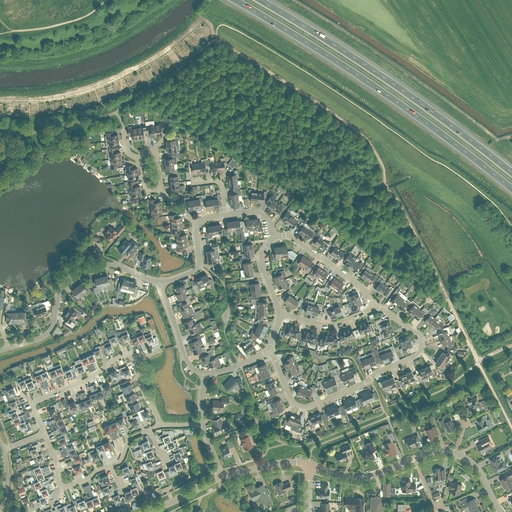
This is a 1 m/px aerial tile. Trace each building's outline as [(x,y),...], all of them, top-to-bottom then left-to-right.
[(147,110),(139,111),(139,120),(148,120),(147,110)] [(160,125),(154,125),(156,136),(162,135),(161,131),(164,130),(163,123),(160,123),(160,125)] [(142,127),(137,128),(138,138),(144,137),(143,133),(146,133),(145,125),(142,126),(142,127)] [(149,125),(145,125),(146,133),(149,132),(150,137),(156,136),(154,125),(149,126),(149,125)] [(138,138),(137,128),(131,129),(131,127),(127,128),(128,135),(132,135),(132,139),(138,138)] [(105,136),(105,142),(118,140),(118,134),(113,135),(113,131),(106,132),(106,136),(105,136)] [(175,145),(177,145),(178,145),(178,139),(177,136),(171,137),(172,140),(166,141),(166,147),(175,145)] [(108,148),(108,150),(115,150),(115,146),(119,146),(118,140),(105,142),(106,148),(108,148)] [(167,153),(173,152),(174,155),(176,154),(180,154),(179,151),(177,151),(177,149),(178,149),(177,145),(175,145),(166,147),(167,153)] [(116,153),(115,150),(108,150),(108,154),(107,154),(108,159),(109,159),(121,158),(120,152),(116,153)] [(165,165),(173,164),(177,163),(176,158),(176,155),(170,155),(170,158),(164,159),(165,165)] [(205,166),(208,166),(207,160),(207,157),(206,157),(207,159),(201,159),(202,162),(198,163),(199,172),(205,171),(205,166)] [(210,160),(210,157),(207,157),(207,160),(208,166),(208,167),(211,167),(212,172),(218,171),(217,162),(213,162),(213,159),(210,160)] [(122,164),(121,158),(109,159),(110,165),(110,169),(118,167),(117,164),(122,164)] [(193,173),(199,172),(198,163),(191,164),(191,161),(188,161),(189,168),(192,168),(193,173)] [(174,170),(173,164),(165,165),(166,171),(172,170),(172,173),(178,172),(178,169),(174,170)] [(124,170),(125,176),(138,174),(137,168),(133,169),(132,165),(125,166),(126,170),(124,170)] [(234,170),(234,174),(227,175),(228,182),(237,180),(236,177),(238,177),(237,170),(234,170)] [(169,177),(170,183),(178,182),(178,178),(180,178),(179,172),(173,173),(173,176),(169,177)] [(127,181),(124,182),(124,185),(135,183),(134,180),(139,180),(138,174),(125,176),(124,176),(124,180),(128,179),(128,181),(127,181)] [(239,184),(237,184),(237,180),(228,182),(229,188),(232,188),(233,191),(240,190),(240,186),(240,187),(239,184)] [(178,182),(170,183),(171,189),(175,189),(176,192),(182,191),(184,191),(184,185),(181,185),(179,186),(178,182)] [(135,186),(135,183),(124,185),(125,189),(128,188),(129,193),(130,193),(140,192),(140,186),(135,186)] [(250,201),(256,202),(257,193),(251,192),(251,190),(249,189),(248,195),(251,196),(250,201)] [(291,189),(283,201),(288,204),(296,192),(291,189)] [(229,194),(230,201),(238,200),(238,196),(241,195),(240,190),(233,191),(233,194),(229,194)] [(263,193),(257,193),(256,202),(262,202),(263,197),(266,198),(267,191),(264,191),(263,193)] [(141,197),(140,192),(130,193),(131,199),(130,199),(130,202),(137,201),(137,198),(141,197)] [(214,196),(214,199),(211,199),(212,208),(219,207),(218,201),(221,201),(219,193),(217,194),(217,196),(214,196)] [(199,202),(202,201),(202,197),(201,195),(196,196),(197,199),(193,200),(194,209),(200,208),(199,202)] [(267,205),(272,209),(277,202),(275,200),(276,198),(272,195),(268,199),(270,201),(267,205)] [(188,210),(194,209),(193,200),(189,200),(189,197),(183,198),(184,204),(187,203),(188,210)] [(205,197),(202,197),(202,201),(202,203),(205,203),(206,209),(212,208),(211,199),(205,200),(205,197)] [(150,203),(151,208),(161,207),(160,201),(156,202),(156,199),(148,200),(149,203),(150,203)] [(239,203),(238,200),(230,201),(230,207),(235,207),(235,210),(243,209),(242,203),(239,203)] [(280,204),(277,202),(272,209),(277,213),(280,209),(282,211),(286,206),(282,203),(280,204)] [(162,213),(161,207),(151,208),(152,214),(150,214),(151,218),(158,217),(158,213),(162,213)] [(283,222),(287,225),(294,215),(290,212),(291,211),(288,209),(285,214),(287,216),(283,222)] [(171,218),(171,224),(182,223),(181,217),(177,217),(176,214),(169,215),(169,219),(171,218)] [(300,217),(298,218),(294,215),(287,225),(292,228),(296,222),(298,223),(302,218),(300,217)] [(249,232),(249,231),(253,230),(252,228),(251,219),(245,220),(246,226),(243,227),(244,232),(249,232)] [(257,219),(251,219),(252,228),(253,230),(256,230),(257,231),(262,230),(261,224),(258,224),(257,219)] [(239,220),(232,221),(234,230),(237,229),(238,233),(244,232),(243,227),(243,226),(240,226),(239,220)] [(227,228),(224,229),(225,234),(225,235),(230,234),(230,230),(234,230),(232,221),(226,222),(227,228)] [(298,232),(303,236),(308,228),(303,225),(304,223),(302,221),(297,228),(299,230),(298,232)] [(325,221),(321,226),(325,229),(329,223),(325,221)] [(172,230),(171,230),(171,233),(179,232),(178,229),(182,228),(182,223),(171,224),(172,230)] [(104,234),(111,240),(116,233),(119,236),(123,231),(119,227),(116,231),(109,225),(106,230),(106,231),(104,234)] [(220,225),(214,226),(215,233),(219,233),(219,235),(225,234),(224,229),(224,228),(221,229),(220,225)] [(211,234),(215,233),(214,226),(207,227),(208,230),(205,231),(206,238),(212,237),(211,234)] [(316,233),(313,231),(314,230),(309,226),(308,228),(303,236),(307,239),(309,237),(311,238),(316,233)] [(182,235),(181,232),(179,232),(171,233),(174,233),(174,236),(175,236),(176,242),(187,240),(186,234),(182,235)] [(313,243),(318,247),(323,239),(319,236),(319,235),(317,233),(312,239),(315,241),(313,243)] [(328,242),(323,239),(318,247),(323,250),(324,248),(327,249),(331,243),(328,242)] [(118,249),(124,254),(129,248),(133,251),(138,245),(132,240),(129,243),(125,240),(118,249)] [(187,246),(187,240),(176,242),(177,247),(176,247),(176,251),(184,250),(183,247),(187,246)] [(241,245),(241,251),(253,249),(252,244),(246,244),(246,241),(238,242),(239,245),(241,245)] [(329,253),(334,257),(339,249),(335,246),(335,245),(333,243),(329,249),(331,251),(329,253)] [(286,245),(280,246),(281,257),(288,256),(293,259),(297,254),(291,250),(287,251),(286,245)] [(206,251),(207,257),(215,256),(218,255),(217,246),(211,247),(212,250),(206,251)] [(278,260),(278,257),(281,257),(280,246),(274,247),(275,254),(272,255),(273,261),(276,260),(276,261),(278,260)] [(245,251),(245,253),(241,254),(242,257),(239,257),(240,260),(248,259),(248,256),(254,255),(253,249),(241,251),(245,251)] [(344,253),(339,249),(334,257),(339,260),(341,258),(343,259),(347,254),(345,252),(344,253)] [(142,260),(141,266),(149,268),(151,258),(144,257),(145,253),(140,252),(139,259),(142,260)] [(344,265),(349,268),(356,258),(354,256),(349,253),(345,258),(348,260),(344,265)] [(220,264),(219,259),(220,259),(220,255),(215,256),(207,257),(208,263),(213,262),(214,265),(220,264)] [(297,258),(293,264),(297,268),(298,266),(299,265),(301,267),(307,259),(302,256),(299,260),(297,258)] [(360,264),(355,260),(357,258),(356,258),(349,268),(354,272),(357,267),(360,269),(364,263),(361,261),(360,264)] [(312,262),(307,259),(301,267),(304,268),(303,270),(307,273),(311,268),(308,267),(312,262)] [(243,263),(244,269),(252,268),(251,262),(245,263),(245,260),(239,261),(239,264),(243,263)] [(314,276),(317,278),(323,270),(318,266),(315,271),(312,269),(309,274),(312,276),(313,277),(314,276)] [(360,276),(365,280),(370,272),(371,270),(367,267),(366,268),(363,266),(359,272),(362,274),(360,276)] [(253,275),(252,268),(244,269),(245,276),(240,276),(241,279),(247,278),(247,275),(253,275)] [(273,277),(276,283),(283,279),(282,276),(286,275),(283,270),(278,272),(279,275),(273,277)] [(327,273),(323,270),(317,278),(320,279),(318,281),(323,284),(326,279),(324,278),(327,273)] [(375,275),(370,272),(365,280),(369,283),(371,280),(374,282),(378,276),(375,274),(375,275)] [(207,274),(201,277),(204,285),(210,283),(211,286),(214,285),(212,279),(209,280),(207,274)] [(107,275),(101,277),(104,288),(107,287),(108,290),(114,288),(112,280),(109,281),(107,275)] [(95,292),(101,291),(100,289),(104,288),(101,277),(95,278),(95,280),(92,281),(95,292)] [(198,285),(195,286),(197,290),(198,292),(201,291),(199,287),(204,285),(201,277),(195,279),(198,285)] [(330,287),(333,289),(338,281),(334,277),(330,282),(328,280),(324,285),(327,287),(329,288),(330,287)] [(374,289),(379,292),(384,285),(382,283),(383,281),(379,277),(378,279),(373,284),(376,286),(374,289)] [(121,287),(127,289),(129,280),(123,278),(121,284),(118,283),(116,292),(119,292),(121,287)] [(289,284),(288,284),(286,278),(283,279),(276,283),(278,288),(283,286),(284,289),(290,286),(289,284)] [(136,282),(129,280),(127,289),(133,290),(132,296),(135,296),(137,288),(134,287),(136,282)] [(246,287),(250,287),(250,290),(259,289),(259,282),(252,283),(252,280),(246,281),(246,284),(246,287)] [(343,284),(338,281),(333,289),(337,292),(336,293),(338,295),(342,290),(340,288),(343,284)] [(82,283),(76,287),(82,294),(85,291),(87,294),(91,290),(87,284),(84,286),(82,283)] [(184,284),(175,288),(174,288),(174,289),(176,294),(184,291),(186,290),(185,287),(187,286),(186,283),(184,284)] [(389,288),(384,285),(379,292),(384,295),(385,293),(388,295),(393,288),(390,286),(389,288)] [(70,294),(72,296),(76,302),(81,298),(79,296),(82,294),(76,287),(71,291),(73,292),(70,294)] [(391,296),(393,298),(391,301),(396,305),(402,298),(399,295),(400,294),(398,292),(400,290),(397,288),(391,296)] [(247,299),(251,299),(254,298),(254,296),(260,295),(259,289),(250,290),(251,296),(246,297),(247,299)] [(284,301),(288,305),(293,298),(289,295),(291,292),(288,290),(285,295),(287,296),(284,301)] [(176,294),(178,300),(184,297),(185,300),(188,298),(191,297),(190,295),(186,296),(184,291),(176,294)] [(347,300),(348,299),(349,302),(359,298),(357,293),(352,295),(351,292),(345,294),(347,300)] [(405,300),(402,298),(396,305),(401,309),(404,305),(407,307),(408,305),(411,302),(410,302),(412,300),(407,297),(405,300)] [(178,306),(180,311),(192,307),(191,306),(189,308),(187,304),(190,303),(188,298),(185,300),(183,301),(184,303),(178,306)] [(255,298),(255,303),(255,304),(257,304),(257,308),(267,308),(267,302),(261,302),(261,298),(255,298)] [(298,302),(293,298),(288,305),(293,308),(297,304),(299,305),(303,300),(300,299),(298,302)] [(350,309),(351,309),(351,311),(357,309),(356,306),(362,304),(359,298),(349,302),(350,305),(349,305),(350,309)] [(38,304),(39,307),(42,315),(48,313),(46,310),(49,309),(48,306),(51,305),(49,300),(41,303),(40,302),(38,302),(38,304)] [(305,312),(311,314),(313,305),(313,306),(314,302),(305,300),(304,305),(306,306),(305,312)] [(407,311),(412,315),(418,308),(415,305),(416,304),(412,300),(410,302),(411,302),(408,305),(410,307),(407,311)] [(339,306),(333,308),(336,316),(342,313),(340,308),(342,307),(340,301),(337,302),(339,306)] [(316,306),(313,306),(313,305),(311,314),(316,315),(318,309),(321,310),(322,304),(317,303),(316,306)] [(29,306),(31,312),(34,311),(36,317),(42,315),(39,307),(36,308),(34,304),(29,306)] [(323,313),(326,314),(328,312),(331,318),(336,316),(333,308),(332,305),(326,307),(324,308),(323,313)] [(70,307),(66,313),(74,318),(76,315),(78,317),(81,312),(74,306),(72,309),(70,307)] [(183,317),(194,312),(192,307),(180,311),(183,317)] [(421,310),(418,308),(412,315),(417,319),(421,315),(423,317),(425,315),(424,315),(428,310),(424,307),(421,310)] [(424,321),(429,325),(435,318),(431,316),(433,314),(435,311),(431,307),(428,310),(424,315),(425,315),(427,317),(424,321)] [(253,318),(255,318),(262,318),(262,315),(267,314),(267,308),(257,308),(257,312),(255,312),(255,315),(253,315),(253,318)] [(12,311),(11,312),(6,312),(6,322),(11,322),(12,324),(16,324),(15,311),(12,311)] [(19,311),(15,311),(16,324),(16,322),(22,322),(22,323),(27,323),(27,318),(25,318),(25,311),(20,312),(19,311)] [(66,313),(63,318),(66,321),(65,323),(72,328),(75,324),(71,321),(74,318),(66,313)] [(154,326),(153,323),(151,318),(147,320),(150,325),(152,330),(155,328),(154,326)] [(255,323),(258,324),(256,328),(265,331),(267,326),(262,323),(262,322),(264,322),(264,319),(257,318),(256,321),(255,323)] [(438,320),(435,318),(429,325),(434,329),(437,325),(440,327),(444,322),(439,319),(438,320)] [(185,328),(187,328),(194,325),(191,319),(183,323),(185,328)] [(367,320),(361,322),(365,332),(371,330),(371,332),(374,331),(372,325),(369,326),(367,320)] [(380,326),(381,330),(391,326),(389,320),(383,323),(382,320),(375,322),(376,325),(377,325),(378,327),(380,326)] [(358,330),(356,331),(358,337),(361,336),(360,334),(365,332),(361,322),(356,325),(358,330)] [(202,331),(200,326),(199,323),(194,325),(187,328),(189,333),(195,331),(197,333),(200,332),(202,331)] [(108,333),(104,325),(99,328),(103,336),(108,333)] [(285,335),(291,336),(293,326),(288,325),(286,330),(283,329),(282,336),(284,336),(285,335)] [(296,339),(298,340),(300,335),(300,334),(297,333),(299,328),(293,326),(291,336),(296,338),(296,339)] [(393,331),(391,326),(381,330),(383,335),(382,336),(383,338),(389,336),(388,333),(393,331)] [(438,334),(440,340),(449,336),(448,333),(450,332),(448,326),(442,329),(443,332),(438,334)] [(349,339),(350,339),(350,340),(358,337),(356,331),(353,332),(351,327),(345,329),(349,339)] [(262,337),(265,331),(256,328),(255,331),(252,330),(249,335),(255,340),(257,337),(255,336),(256,334),(262,337)] [(342,344),(345,343),(347,342),(346,340),(349,339),(345,329),(340,331),(342,337),(339,338),(342,344)] [(127,333),(126,330),(120,332),(121,336),(122,339),(120,340),(122,346),(128,343),(127,340),(130,339),(127,333)] [(304,341),(307,342),(310,332),(304,330),(303,336),(300,335),(298,340),(298,341),(303,343),(304,341)] [(136,333),(137,336),(142,350),(146,349),(142,341),(145,340),(143,334),(142,331),(136,333)] [(108,336),(109,338),(109,339),(110,342),(111,344),(117,342),(116,339),(119,338),(116,332),(108,336)] [(153,338),(152,335),(150,332),(144,335),(145,338),(148,344),(151,343),(152,345),(158,343),(155,337),(153,338)] [(307,342),(311,343),(310,345),(315,346),(317,340),(314,339),(316,333),(310,332),(307,342)] [(324,344),(328,344),(328,334),(322,334),(322,340),(319,340),(319,346),(322,346),(324,346),(324,344)] [(333,347),(336,347),(337,340),(334,340),(334,334),(328,334),(328,344),(331,345),(331,347),(333,347)] [(402,334),(395,337),(396,340),(398,339),(400,345),(410,341),(407,335),(404,337),(402,334)] [(189,343),(191,348),(200,345),(203,343),(199,335),(194,338),(195,340),(189,343)] [(139,351),(142,350),(137,336),(131,339),(133,345),(136,344),(139,351)] [(450,340),(449,336),(440,340),(443,346),(448,344),(449,347),(455,345),(453,339),(450,340)] [(245,343),(251,351),(255,348),(253,346),(256,344),(251,337),(248,339),(247,339),(244,341),(245,343)] [(401,351),(402,353),(402,355),(408,353),(406,348),(412,346),(410,341),(400,345),(401,348),(399,349),(400,351),(401,351)] [(110,342),(107,343),(101,345),(103,351),(106,350),(107,353),(114,350),(111,344),(110,342)] [(247,354),(251,351),(245,343),(240,347),(239,346),(238,344),(236,345),(243,354),(245,352),(247,354)] [(101,352),(103,351),(101,345),(95,348),(96,350),(93,352),(95,358),(102,355),(101,352)] [(201,348),(200,345),(191,348),(194,354),(200,351),(201,354),(205,352),(206,352),(207,352),(204,346),(201,348)] [(389,347),(390,347),(384,349),(389,360),(394,358),(392,352),(395,351),(392,345),(389,347)] [(384,349),(378,351),(377,348),(374,350),(375,352),(378,358),(381,357),(383,362),(389,360),(384,349)] [(208,351),(207,352),(206,352),(205,352),(206,355),(200,357),(202,363),(206,361),(211,359),(214,358),(212,353),(213,352),(212,349),(208,351)] [(365,354),(367,358),(370,365),(376,363),(373,358),(376,356),(374,351),(371,352),(365,354)] [(442,352),(438,357),(446,362),(448,359),(450,360),(453,355),(448,352),(446,355),(442,352)] [(93,354),(87,357),(92,370),(96,369),(93,361),(95,360),(93,354)] [(361,360),(360,357),(359,354),(356,355),(357,358),(360,363),(362,362),(364,368),(370,365),(367,358),(361,360)] [(221,365),(217,356),(214,358),(211,359),(206,361),(209,367),(213,365),(214,366),(215,367),(221,365)] [(295,361),(293,356),(287,358),(288,361),(283,363),(286,369),(294,366),(297,364),(296,361),(295,361)] [(87,357),(81,359),(83,365),(86,364),(89,371),(92,370),(87,357)] [(438,357),(435,362),(439,365),(437,368),(442,371),(446,367),(444,365),(446,362),(438,357)] [(72,365),(73,368),(74,371),(77,370),(78,373),(84,370),(80,359),(74,361),(75,364),(72,365)] [(250,369),(254,368),(257,367),(259,372),(268,369),(265,363),(260,365),(259,363),(249,367),(250,369)] [(60,364),(54,366),(60,383),(64,382),(61,374),(63,373),(61,367),(60,364)] [(299,371),(298,369),(299,368),(297,364),(294,366),(286,369),(288,375),(293,373),(294,376),(300,374),(300,373),(302,372),(301,370),(299,371)] [(430,365),(424,368),(427,376),(431,375),(432,377),(437,375),(435,369),(432,370),(430,365)] [(48,369),(49,372),(51,378),(54,377),(57,384),(60,383),(54,366),(48,369)] [(119,372),(121,375),(124,374),(125,377),(131,374),(129,368),(126,369),(125,366),(118,369),(119,372)] [(349,370),(346,372),(349,381),(355,378),(353,373),(356,372),(354,366),(348,368),(349,370)] [(42,368),(39,369),(46,387),(49,386),(46,378),(49,377),(46,371),(43,372),(42,368)] [(74,371),(73,368),(64,371),(67,378),(70,376),(71,379),(77,377),(74,371)] [(420,375),(417,377),(419,380),(418,380),(419,382),(425,380),(424,378),(427,376),(424,368),(418,371),(420,375)] [(35,371),(36,375),(34,376),(37,382),(40,381),(43,389),(46,387),(39,369),(35,371)] [(268,369),(259,372),(256,373),(260,381),(265,379),(264,376),(270,374),(268,369)] [(109,373),(112,379),(115,378),(116,381),(122,378),(121,375),(119,372),(117,373),(115,370),(109,373)] [(341,371),(336,374),(338,379),(341,378),(343,383),(349,381),(346,372),(342,373),(341,371)] [(411,371),(405,374),(409,382),(413,381),(413,383),(418,380),(419,380),(417,377),(416,374),(413,376),(411,371)] [(331,378),(328,379),(331,388),(337,385),(335,381),(338,379),(336,374),(331,376),(331,378)] [(401,388),(402,390),(406,389),(405,387),(406,386),(405,384),(409,382),(405,374),(399,376),(401,381),(399,382),(400,386),(401,388)] [(24,379),(27,385),(28,389),(31,388),(32,390),(38,388),(36,382),(33,383),(30,377),(24,379)] [(232,377),(223,385),(229,392),(235,386),(235,387),(237,385),(242,383),(240,377),(234,379),(232,377)] [(393,377),(387,379),(391,388),(394,386),(395,388),(400,386),(399,382),(398,380),(395,382),(393,377)] [(21,388),(27,385),(24,379),(21,380),(20,378),(14,380),(17,386),(19,385),(21,388)] [(321,388),(324,387),(326,390),(331,388),(328,379),(324,381),(323,379),(318,381),(321,388)] [(391,388),(387,379),(381,382),(383,387),(380,388),(383,394),(388,391),(387,389),(391,388)] [(120,383),(124,392),(130,390),(132,389),(130,383),(128,384),(127,380),(120,383)] [(265,384),(267,389),(276,386),(273,380),(268,383),(267,380),(260,383),(261,385),(265,384)] [(298,397),(301,398),(305,387),(302,386),(303,383),(297,381),(295,387),(298,388),(296,393),(298,394),(297,396),(298,397)] [(95,384),(92,385),(98,399),(103,396),(101,390),(98,391),(95,384)] [(101,390),(103,396),(110,394),(109,391),(112,390),(109,384),(103,386),(104,389),(101,390)] [(89,395),(90,398),(91,401),(98,399),(92,385),(89,386),(92,394),(89,395)] [(278,391),(276,386),(267,389),(270,395),(266,396),(267,399),(274,396),(272,394),(278,391)] [(306,399),(306,397),(308,398),(310,393),(313,394),(315,388),(310,386),(309,388),(305,387),(301,398),(304,399),(306,399)] [(4,395),(5,394),(8,400),(11,399),(14,398),(13,395),(15,394),(13,388),(7,390),(7,389),(2,391),(4,395)] [(131,393),(130,390),(124,392),(128,402),(133,399),(136,398),(133,392),(131,393)] [(369,390),(364,392),(368,401),(377,398),(375,392),(370,393),(369,390)] [(84,391),(81,393),(87,406),(93,404),(91,401),(90,398),(87,399),(84,391)] [(364,403),(368,401),(364,392),(360,394),(362,397),(357,399),(360,405),(361,407),(365,405),(364,403)] [(81,409),(82,411),(88,409),(87,406),(81,393),(78,394),(81,401),(78,402),(81,409)] [(9,403),(12,409),(18,406),(16,404),(19,402),(17,396),(14,398),(11,399),(12,402),(9,403)] [(221,401),(213,400),(212,410),(217,410),(217,411),(223,411),(223,403),(228,403),(228,398),(222,397),(221,401)] [(352,397),(347,399),(351,408),(360,405),(357,399),(353,401),(352,397)] [(269,403),(271,408),(282,404),(280,398),(273,401),(272,398),(266,401),(267,404),(269,403)] [(480,410),(486,407),(488,406),(485,399),(479,402),(477,398),(470,400),(469,403),(472,409),(478,407),(480,410)] [(135,403),(133,399),(128,402),(132,411),(140,407),(137,402),(135,403)] [(344,404),(340,406),(344,414),(346,413),(346,411),(351,408),(347,399),(343,401),(344,404)] [(72,412),(81,409),(78,402),(75,404),(74,401),(68,403),(72,412)] [(57,414),(60,412),(58,409),(56,403),(50,406),(51,408),(48,410),(50,416),(53,415),(57,414)] [(271,408),(273,413),(270,414),(271,418),(279,415),(277,411),(284,409),(282,404),(271,408)] [(334,415),(340,413),(340,415),(344,414),(340,406),(336,408),(335,404),(330,406),(334,415)] [(10,413),(12,419),(18,417),(17,414),(20,413),(18,406),(12,409),(9,410),(5,412),(6,415),(10,413)] [(326,419),(334,415),(330,406),(326,408),(327,411),(323,413),(326,419)] [(141,421),(143,419),(150,417),(147,411),(144,412),(143,409),(137,411),(138,415),(139,418),(141,421)] [(29,412),(26,413),(18,417),(12,419),(15,425),(18,424),(21,423),(20,420),(30,416),(29,412)] [(60,412),(57,414),(53,415),(55,418),(47,421),(49,425),(62,419),(60,412)] [(319,413),(314,415),(318,423),(323,421),(325,425),(327,424),(325,418),(322,419),(319,413)] [(286,424),(291,427),(295,416),(290,414),(287,420),(285,419),(282,425),(285,426),(286,424)] [(116,420),(122,434),(125,433),(122,425),(125,424),(121,415),(120,415),(119,419),(116,420)] [(139,418),(138,415),(132,417),(133,420),(130,422),(133,428),(139,425),(138,422),(141,421),(139,418)] [(314,415),(309,417),(312,423),(309,424),(312,430),(314,429),(313,425),(318,423),(314,415)] [(480,431),(489,427),(492,425),(489,419),(487,420),(485,415),(476,419),(478,422),(479,424),(477,425),(480,431)] [(295,416),(291,427),(290,428),(299,432),(302,425),(298,423),(299,422),(300,418),(295,416)] [(213,428),(216,434),(229,429),(226,422),(222,424),(220,418),(213,421),(216,427),(213,428)] [(446,418),(439,421),(442,428),(446,427),(448,431),(455,429),(453,425),(454,424),(454,422),(453,422),(452,422),(451,419),(447,421),(446,418)] [(58,425),(59,428),(65,426),(62,419),(49,425),(50,428),(58,425)] [(24,421),(21,423),(18,424),(21,430),(24,429),(25,431),(31,429),(28,423),(25,424),(24,421)] [(116,422),(109,424),(115,438),(118,437),(115,430),(118,428),(116,422)] [(109,424),(103,427),(105,434),(109,432),(112,440),(115,438),(109,424)] [(429,437),(430,441),(436,439),(434,435),(436,434),(436,435),(439,434),(436,425),(426,430),(429,437)] [(60,431),(61,434),(66,433),(68,432),(65,426),(59,428),(51,431),(53,434),(60,431)] [(165,443),(166,443),(171,441),(168,435),(170,434),(170,431),(171,431),(171,430),(162,430),(162,431),(163,431),(163,433),(158,436),(161,442),(164,440),(165,443)] [(245,437),(241,439),(243,444),(242,445),(244,450),(252,446),(249,439),(252,438),(249,430),(244,432),(245,437)] [(61,446),(63,445),(70,442),(66,433),(61,434),(60,435),(61,438),(58,439),(61,446)] [(417,434),(406,439),(407,442),(405,442),(408,449),(419,445),(417,440),(419,439),(417,434)] [(481,443),(478,445),(481,453),(491,447),(489,443),(491,442),(488,436),(480,440),(481,443)] [(221,448),(225,458),(231,455),(228,448),(234,446),(231,439),(225,441),(227,445),(221,448)] [(59,450),(61,453),(74,448),(77,447),(74,440),(72,441),(70,442),(63,445),(64,448),(59,450)] [(172,440),(171,441),(166,443),(169,449),(172,447),(173,450),(175,450),(179,448),(176,442),(173,443),(172,440)] [(108,441),(102,444),(108,458),(111,456),(108,449),(111,447),(108,441)] [(139,445),(140,449),(133,452),(135,456),(142,453),(145,452),(148,451),(147,448),(150,447),(148,441),(140,444),(139,445)] [(384,456),(388,455),(395,452),(391,441),(383,445),(385,449),(382,451),(384,456)] [(95,447),(98,453),(101,452),(104,459),(108,458),(102,444),(101,442),(95,444),(96,446),(95,447)] [(364,459),(368,457),(369,458),(369,459),(370,459),(371,459),(372,459),(373,459),(373,458),(373,457),(373,456),(373,455),(371,449),(374,448),(371,442),(365,444),(367,449),(360,452),(364,459)] [(30,450),(32,456),(35,455),(38,454),(37,451),(40,450),(38,444),(31,446),(33,449),(30,450)] [(342,452),(335,455),(338,462),(348,458),(345,452),(351,450),(349,444),(340,448),(342,452)] [(181,447),(179,448),(175,450),(176,452),(173,454),(176,460),(182,457),(180,454),(183,453),(181,447)] [(71,457),(72,456),(77,454),(74,448),(61,453),(62,457),(69,454),(71,457)] [(94,460),(100,458),(97,451),(94,452),(93,450),(87,452),(89,458),(92,457),(94,460)] [(151,450),(148,451),(145,452),(147,455),(144,456),(146,462),(151,460),(152,460),(151,457),(154,456),(151,450)] [(33,466),(36,465),(45,462),(41,453),(38,454),(35,455),(36,458),(34,459),(35,462),(32,464),(33,466)] [(66,462),(68,466),(75,463),(82,460),(79,453),(77,454),(72,456),(71,457),(70,457),(70,458),(69,458),(70,460),(71,460),(66,462)] [(505,464),(504,460),(500,454),(497,456),(495,457),(490,459),(491,462),(495,469),(494,469),(496,472),(506,468),(504,464),(505,464)] [(174,464),(174,465),(176,470),(183,467),(183,468),(187,467),(185,463),(184,463),(182,457),(176,460),(177,463),(174,464)] [(75,463),(76,465),(73,467),(76,473),(82,471),(81,467),(83,466),(83,464),(85,463),(84,459),(82,460),(75,463)] [(146,462),(145,463),(142,464),(144,469),(146,469),(150,468),(151,470),(157,468),(155,462),(152,463),(151,460),(146,462)] [(178,474),(177,471),(176,470),(174,465),(168,467),(169,470),(166,471),(169,477),(178,474)] [(39,466),(33,469),(31,469),(33,475),(50,469),(48,466),(40,469),(39,466)] [(128,477),(131,475),(134,474),(132,468),(129,469),(128,466),(122,469),(124,475),(127,474),(128,477)] [(445,481),(444,479),(446,479),(445,470),(441,471),(441,468),(434,469),(436,479),(435,480),(435,482),(437,484),(442,483),(443,481),(445,481)] [(51,472),(50,469),(33,475),(32,476),(35,482),(38,481),(39,480),(44,478),(43,475),(51,472)] [(505,477),(500,480),(502,485),(503,484),(506,490),(511,486),(511,480),(510,477),(511,476),(511,469),(503,474),(505,477)] [(169,477),(166,471),(164,473),(163,470),(156,472),(160,481),(169,477)] [(137,473),(134,474),(131,475),(132,478),(129,479),(132,485),(138,483),(141,482),(137,473)] [(102,488),(107,486),(108,485),(107,483),(110,481),(108,475),(102,478),(103,481),(100,482),(102,488)] [(410,484),(410,481),(410,480),(410,479),(407,479),(406,480),(406,481),(402,481),(402,491),(410,492),(410,490),(416,490),(416,484),(410,484)] [(33,490),(39,487),(48,484),(49,483),(48,480),(41,483),(39,480),(38,481),(35,482),(33,483),(31,484),(33,490)] [(281,481),(274,484),(278,494),(285,491),(285,490),(291,487),(289,482),(283,484),(281,481)] [(454,483),(449,482),(448,488),(452,489),(451,492),(459,495),(462,485),(454,482),(454,483)] [(50,483),(49,483),(48,484),(39,487),(40,490),(43,496),(45,495),(49,494),(48,491),(53,489),(51,483),(50,483)] [(130,490),(133,495),(139,493),(138,490),(141,489),(138,483),(132,485),(133,488),(130,490)] [(318,489),(318,497),(328,497),(329,489),(327,489),(328,483),(322,483),(321,487),(322,487),(322,489),(318,489)] [(253,500),(257,499),(258,498),(260,503),(262,502),(269,499),(263,484),(253,488),(254,489),(249,491),(253,500)] [(109,489),(107,486),(102,488),(101,488),(104,494),(107,493),(108,496),(114,494),(112,488),(109,489)] [(91,489),(88,491),(90,496),(94,505),(100,502),(95,491),(94,491),(93,489),(91,490),(91,489)] [(125,503),(131,500),(130,498),(133,496),(133,495),(130,490),(124,493),(125,496),(123,497),(125,502),(125,503)] [(83,496),(88,507),(94,505),(90,496),(88,491),(85,492),(86,495),(83,496)] [(112,497),(116,506),(125,502),(123,497),(122,496),(119,497),(118,494),(112,497)] [(37,502),(40,508),(44,506),(46,506),(45,503),(47,501),(45,495),(43,496),(39,498),(40,501),(37,502)] [(460,500),(462,504),(464,503),(466,507),(468,506),(470,511),(472,511),(479,509),(474,498),(468,501),(467,497),(460,500)] [(80,508),(81,509),(83,510),(86,509),(86,507),(86,506),(83,500),(81,501),(79,498),(73,500),(76,507),(79,505),(80,508)] [(345,506),(346,506),(346,507),(346,508),(347,508),(347,509),(348,509),(348,510),(349,511),(350,511),(351,511),(352,511),(355,511),(354,511),(362,511),(363,498),(355,498),(355,500),(352,500),(352,499),(346,498),(345,506)] [(371,498),(370,511),(369,511),(381,511),(381,505),(382,505),(382,498),(371,498)] [(70,503),(64,506),(67,511),(70,511),(73,511),(77,511),(74,505),(71,506),(70,503)] [(322,508),(322,509),(318,509),(318,511),(329,511),(329,510),(328,510),(329,504),(322,503),(322,508)]
